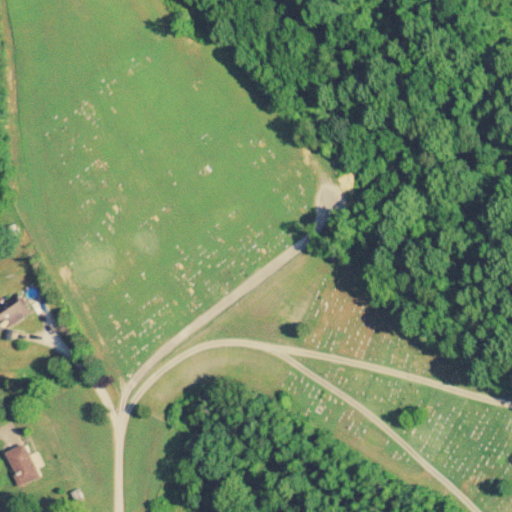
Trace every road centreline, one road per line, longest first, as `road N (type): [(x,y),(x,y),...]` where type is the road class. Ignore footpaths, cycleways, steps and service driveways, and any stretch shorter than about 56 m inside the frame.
road 1 (residential): [(495,511),(350,399),(262,346),(231,344),(171,361),(136,393),(121,429),(120,511)]
road 2 (residential): [(262,346),(469,377),(511,392)]
